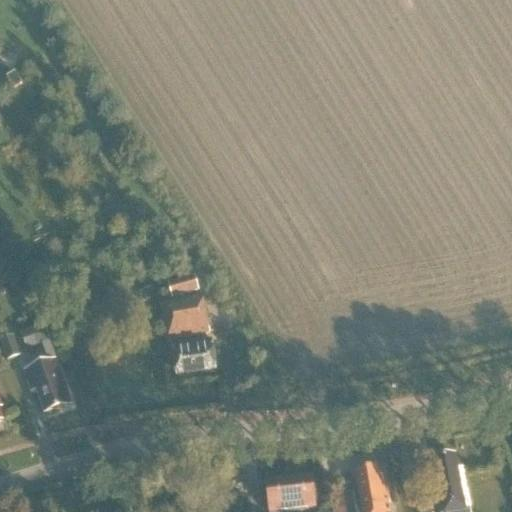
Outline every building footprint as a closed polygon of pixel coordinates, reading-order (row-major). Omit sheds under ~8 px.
[(23,87),(15,75),(7,81),(14,92),(23,87)] [(172,301),(199,294),(195,280),(168,287),(172,301)] [(210,335),(202,299),(160,306),(167,344),(210,335)] [(50,343),(44,327),(21,336),(27,352),(50,343)] [(21,359),(13,338),(0,343),(0,348),(6,364),(21,359)] [(172,348),(176,380),(216,374),(212,343),(172,348)] [(37,394),(45,417),(72,408),(56,362),(24,373),(32,396),(37,394)] [(458,473),(455,459),(432,463),(437,487),(433,488),(438,511),(470,511),(463,472),(458,473)] [(389,511),(385,485),(380,486),(378,472),(355,476),(359,499),(354,500),(355,511),(389,511)] [(316,511),(312,481),(266,486),(268,511),(316,511)]
